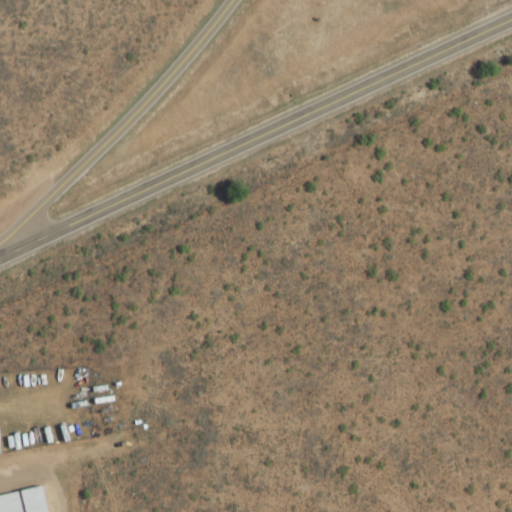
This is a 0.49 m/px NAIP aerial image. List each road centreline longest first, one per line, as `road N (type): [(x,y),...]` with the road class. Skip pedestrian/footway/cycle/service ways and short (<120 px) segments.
road 1 (primary): [(511,19),(0,256)]
road 2 (secondary): [(0,241),(151,96),(231,0)]
